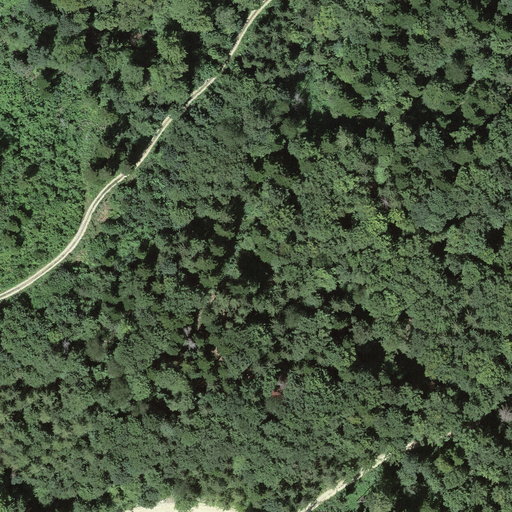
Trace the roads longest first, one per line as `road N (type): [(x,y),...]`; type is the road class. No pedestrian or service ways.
road 1 (track): [(0,296),(44,273),(106,186),(211,78),(269,0)]
road 2 (track): [(511,383),(468,427),(386,458),(307,511)]
road 3 (track): [(85,223),(83,160),(103,99)]
